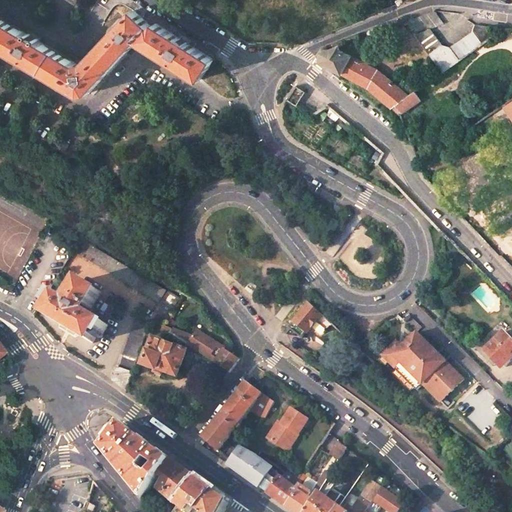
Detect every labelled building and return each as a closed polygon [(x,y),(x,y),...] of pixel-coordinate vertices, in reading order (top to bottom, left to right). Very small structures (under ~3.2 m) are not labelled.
[(138,39),(151,25),(134,10),(122,23),(121,22),(115,28),(117,29),(85,63),(85,62),(78,64),(78,65),(39,41),(40,39),(30,33),(29,35),(0,17),(0,44),(82,94),(89,93),(138,39)] [(444,23),(434,10),(406,22),(443,72),(491,37),(491,27),(475,25),(473,32),(450,47),(442,45),(430,29),(444,23)] [(151,25),(138,39),(202,79),(214,60),(188,43),(188,42),(181,37),(180,39),(155,22),(151,25)] [(341,50),(340,47),(340,46),(321,52),(319,61),(368,87),(392,108),(415,91),(416,91),(404,81),(398,87),(389,78),(378,70),(341,50)] [(299,103),(306,91),(297,86),(288,100),(297,105),(298,104),(299,103)] [(421,99),(415,91),(392,108),(400,114),(411,106),(421,99)] [(318,104),(307,97),(304,102),(315,108),(318,104)] [(312,233),(303,221),(299,225),(307,236),(312,233)] [(71,243),(75,236),(60,227),(56,235),(71,243)] [(163,290),(81,239),(74,250),(155,302),(163,290)] [(51,306),(46,315),(93,343),(98,334),(102,336),(108,325),(82,310),(85,305),(91,309),(101,292),(81,280),(68,302),(54,293),(48,303),(51,306)] [(245,289),(255,297),(260,290),(252,283),(245,289)] [(176,299),(165,291),(155,311),(167,318),(176,299)] [(316,321),(322,314),(309,303),(289,328),(299,335),(304,329),(308,332),(316,321)] [(139,318),(151,322),(152,321),(152,319),(141,312),(139,318)] [(316,321),(327,329),(332,324),(322,314),(316,321)] [(133,373),(151,322),(139,318),(137,317),(119,368),(133,373)] [(231,353),(225,349),(223,352),(219,349),(221,347),(197,331),(193,338),(173,330),(170,334),(216,363),(230,372),(240,359),(231,353)] [(511,339),(504,332),(484,352),(492,360),(496,357),(505,366),(511,358),(511,339)] [(418,390),(424,385),(446,361),(418,333),(400,350),(395,345),(383,356),(418,390)] [(155,340),(146,366),(158,371),(158,370),(178,376),(187,352),(155,340)] [(320,345),(313,357),(325,364),(332,353),(320,345)] [(446,361),(424,385),(441,402),(464,379),(446,361)] [(133,373),(119,368),(115,367),(112,376),(113,381),(127,391),(133,373)] [(247,382),(223,415),(238,427),(251,409),(263,394),(247,382)] [(260,417),(264,420),(274,402),(263,394),(251,409),(260,417)] [(285,449),(297,431),(300,433),(309,420),(292,408),(284,422),(281,420),(269,438),(285,449)] [(238,427),(223,415),(205,438),(220,451),(234,432),(238,427)] [(144,440),(121,423),(103,448),(144,499),(159,475),(169,458),(144,440)] [(297,431),(285,449),(289,451),(300,433),(297,431)] [(270,445),(254,437),(248,447),(256,450),(257,449),(261,450),(265,452),(270,445)] [(220,451),(205,438),(200,444),(229,465),(232,461),(226,456),(220,451)] [(340,461),(348,448),(338,442),(330,454),(340,461)] [(235,443),(226,456),(232,461),(248,447),(235,443)] [(229,465),(267,493),(279,476),(284,471),(261,450),(248,447),(232,461),(229,465)] [(198,479),(169,458),(159,475),(165,480),(159,489),(179,506),(198,479)] [(312,493),(299,484),(297,489),(300,491),(288,507),(294,511),(307,511),(320,492),(321,491),(326,483),(331,474),(326,470),(318,482),(312,493)] [(312,493),(318,482),(302,473),(298,481),(299,484),(312,493)] [(267,493),(288,507),(300,491),(297,489),(279,476),(267,493)] [(222,511),(228,501),(198,479),(179,506),(186,511),(194,511),(196,511),(197,511),(222,511)] [(111,511),(115,506),(104,493),(94,481),(89,498),(84,511),(111,511)] [(357,504),(352,511),(366,511),(383,488),(373,481),(357,504)] [(341,494),(326,483),(321,491),(336,502),(341,494)] [(398,511),(405,504),(384,489),(376,502),(390,511),(398,511)] [(336,511),(340,506),(320,492),(307,511),(336,511)]
